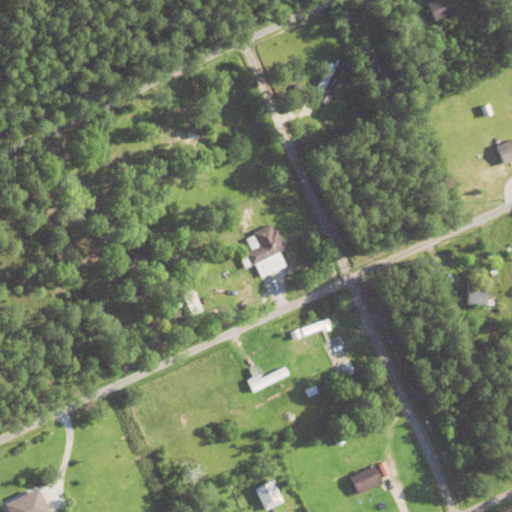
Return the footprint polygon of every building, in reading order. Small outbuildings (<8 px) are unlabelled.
[(429,0),(425,2),(432,21),(451,14),(445,0),(429,0)] [(356,13),(362,10),(376,41),(370,44),(356,13)] [(348,21),(352,19),(359,35),(355,37),(348,21)] [(380,73),(368,48),(359,52),(371,78),(380,73)] [(317,101),(321,92),(314,88),(322,72),(329,75),(336,60),(345,64),(325,105),(317,101)] [(342,108),(346,101),(354,107),(350,114),(342,108)] [(511,138),(494,145),(501,164),(511,160),(511,138)] [(275,229),(285,249),(250,267),(243,253),(257,246),(251,233),(268,225),(272,231),(275,229)] [(495,257),(489,246),(488,246),(485,242),(492,239),(499,255),(495,257)] [(488,271),(494,269),(496,276),(490,278),(488,271)] [(448,279),(449,277),(445,275),(448,271),(462,282),(458,287),(448,279)] [(437,282),(442,280),(447,295),(442,297),(437,282)] [(465,305),(466,285),(485,286),(484,306),(465,305)] [(180,294),(189,315),(200,311),(191,289),(180,294)] [(321,332),(320,329),(301,336),(298,329),(325,320),(328,327),(327,327),(328,330),(321,332)] [(288,333),(296,329),(299,337),(291,340),(288,333)] [(334,375),(329,377),(324,366),(329,364),(320,344),(337,336),(355,374),(337,382),(334,375)] [(480,345),(487,341),(490,346),(483,351),(480,345)] [(307,364),(309,359),(307,359),(310,351),(312,352),(313,348),(318,350),(312,366),(307,364)] [(246,385),(283,367),(286,375),(250,393),(246,385)] [(303,390),(313,386),(316,394),(306,398),(303,390)] [(357,434),(378,424),(380,429),(359,439),(357,434)] [(345,431),(350,428),(353,434),(347,436),(345,431)] [(330,437),(338,433),(342,442),(335,446),(330,437)] [(363,447),(379,440),(381,445),(365,451),(363,447)] [(340,469),(338,465),(336,466),(333,459),(334,458),(332,454),(337,452),(345,467),(340,469)] [(267,466),(276,459),(283,468),(274,476),(267,466)] [(348,478),(372,467),(380,484),(356,496),(348,478)] [(252,490),(270,481),(279,499),(261,508),(252,490)] [(286,490),(291,488),(298,504),(293,506),(286,490)] [(43,511),(36,490),(0,501),(0,502),(3,511),(43,511)] [(196,511),(198,503),(207,505),(205,511),(196,511)]
